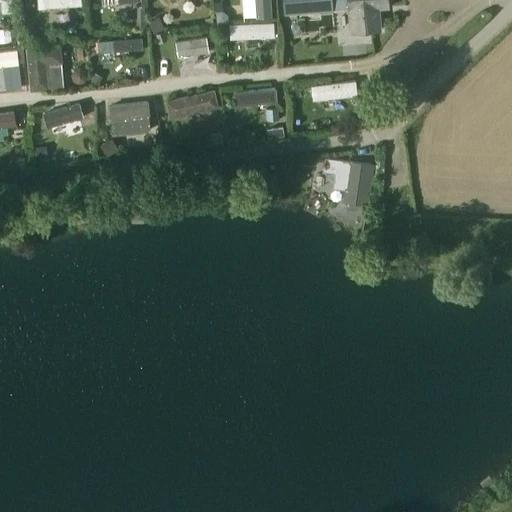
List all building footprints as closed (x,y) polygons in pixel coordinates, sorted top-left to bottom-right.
[(2,0),(3,13),(11,12),(10,0),(2,0)] [(275,16),(274,0),(255,0),(256,16),(275,16)] [(387,0),(283,0),(284,15),(347,9),(349,33),(380,31),(378,9),(388,9),(387,0)] [(231,39),(277,38),(277,21),(231,22),(231,39)] [(100,52),(144,49),(144,36),(99,38),(100,52)] [(49,89),(46,65),(63,63),(61,45),(27,49),(31,91),(49,89)] [(0,46),(0,62),(18,62),(17,46),(0,46)] [(359,81),(313,82),(313,98),(360,96),(359,81)] [(281,128),(280,87),(237,89),(238,129),(281,128)] [(168,95),(169,122),(222,119),(221,93),(168,95)] [(112,102),(112,121),(153,120),(152,101),(112,102)] [(48,105),(50,135),(84,133),(83,103),(48,105)] [(16,108),(0,110),(0,127),(19,124),(16,108)] [(326,159),(324,172),(336,174),(334,188),(344,189),(342,201),(368,205),(373,165),(326,159)]
